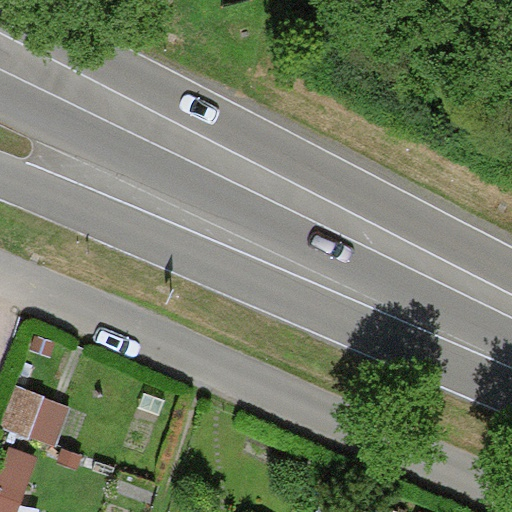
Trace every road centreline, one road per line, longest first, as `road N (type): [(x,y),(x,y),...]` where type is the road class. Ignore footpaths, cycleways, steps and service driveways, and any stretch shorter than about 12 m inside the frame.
road 1 (primary): [(0,98),(511,365)]
road 2 (primary): [(511,278),(214,130),(0,12)]
road 3 (tertiary): [(0,178),(511,371)]
